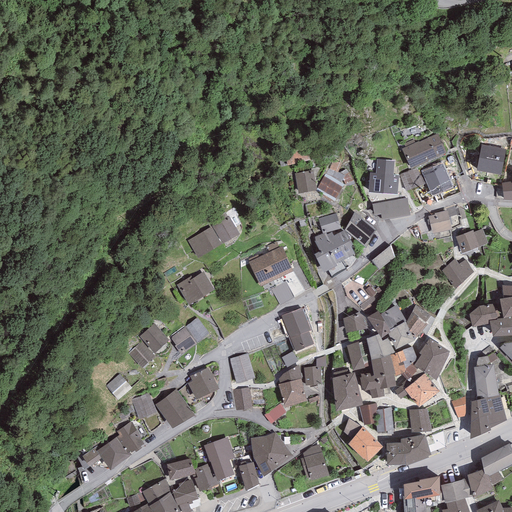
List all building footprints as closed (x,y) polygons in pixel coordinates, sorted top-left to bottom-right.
[(446,138),(412,154),(420,172),(455,156),(446,138)] [(317,153),(294,158),(298,172),(320,166),(317,153)] [(373,196),(403,197),(403,178),(397,178),(397,162),(381,161),(380,178),(373,177),(373,196)] [(509,165),(488,162),(486,178),(507,181),(509,165)] [(443,194),(445,196),(460,184),(455,179),(460,175),(455,168),(449,172),(444,166),(429,178),(436,185),(443,194)] [(423,173),(411,180),(418,194),(431,188),(423,173)] [(322,175),(305,178),(308,199),(326,196),(322,175)] [(333,182),(326,193),(344,204),(351,193),(333,182)] [(427,206),(443,194),(436,185),(420,196),(427,206)] [(414,201),(379,208),(381,218),(389,216),(390,224),(418,219),(414,201)] [(442,218),(436,221),(442,237),(460,230),(453,213),(442,217),(442,218)] [(342,216),(327,222),(332,237),(348,231),(342,216)] [(364,218),(353,232),(374,249),(385,236),(364,218)] [(238,224),(223,233),(232,248),(247,239),(238,224)] [(222,232),(198,246),(209,263),(232,249),(232,248),(223,233),(222,232)] [(479,233),(463,240),(470,256),(494,246),(488,233),(481,236),(479,233)] [(330,238),(322,243),(330,256),(325,259),(336,277),(346,271),(345,269),(363,259),(357,249),(360,248),(353,236),(343,241),(341,237),(332,242),(330,238)] [(256,263),(258,266),(257,266),(269,291),(281,285),(300,275),(303,274),(290,250),(288,251),(285,245),(275,250),(278,256),(267,261),(265,258),(256,263)] [(401,248),(380,264),(387,274),(403,261),(401,248)] [(460,261),(447,276),(463,290),(480,271),(470,262),(466,266),(460,261)] [(301,277),(300,275),(281,285),(284,291),(280,293),(288,308),(301,300),(302,302),(313,295),(302,276),(301,277)] [(200,281),(186,289),(199,308),(223,293),(213,278),(202,285),(200,281)] [(478,330),(498,328),(497,323),(504,322),(500,308),(483,309),(477,316),(478,330)] [(404,309),(391,317),(400,331),(413,322),(404,309)] [(310,312),(291,321),(300,340),(299,341),(306,353),(322,345),(316,333),(320,332),(310,312)] [(389,314),(377,322),(387,337),(390,335),(392,337),(400,331),(391,317),(389,314)] [(366,317),(352,323),(356,337),(376,331),(373,321),(366,317)] [(423,318),(415,329),(422,341),(434,326),(423,318)] [(511,321),(504,322),(497,323),(498,328),(499,340),(511,338),(511,321)] [(205,323),(193,332),(206,347),(217,339),(205,323)] [(414,327),(398,336),(407,350),(422,341),(415,329),(414,327)] [(164,329),(150,340),(165,358),(179,346),(164,329)] [(193,332),(181,342),(193,357),(206,347),(193,332)] [(376,343),(381,365),(399,362),(399,359),(404,356),(398,343),(392,345),(389,338),(376,343)] [(381,365),(376,343),(355,349),(362,374),(382,369),(381,365)] [(432,360),(426,369),(444,382),(461,359),(438,343),(428,357),(432,360)] [(151,348),(140,359),(153,372),(164,361),(151,348)] [(419,350),(410,354),(416,364),(412,366),(415,372),(420,368),(426,363),(419,350)] [(248,354),(230,359),(237,382),(255,377),(248,354)] [(410,354),(404,356),(399,359),(399,362),(401,371),(412,366),(416,364),(410,354)] [(298,356),(289,362),(295,371),(304,366),(298,356)] [(481,370),(483,399),(504,397),(502,368),(495,368),(492,359),(482,360),(483,370),(481,370)] [(312,372),(313,387),(330,386),(329,370),(333,370),(333,360),(324,364),(324,371),(312,372)] [(399,362),(381,365),(382,369),(383,378),(384,385),(385,385),(389,384),(390,392),(391,392),(404,389),(403,383),(401,371),(399,362)] [(411,376),(415,372),(412,366),(401,371),(403,383),(411,376)] [(197,381),(192,383),(202,401),(223,389),(210,367),(194,376),(197,381)] [(427,375),(420,368),(415,372),(411,376),(417,383),(427,375)] [(286,382),(288,389),(307,383),(304,371),(286,382)] [(120,373),(107,386),(119,399),(133,387),(120,373)] [(341,383),(344,414),(372,407),(362,377),(341,383)] [(383,378),(369,379),(370,391),(380,390),(386,390),(385,385),(384,385),(383,378)] [(417,398),(428,412),(448,396),(434,378),(420,389),(414,394),(417,398)] [(288,389),(286,389),(294,411),(315,405),(307,383),(288,389)] [(412,403),(417,398),(414,394),(420,389),(415,383),(403,393),(412,403)] [(389,384),(385,385),(386,390),(380,390),(380,402),(391,401),(391,392),(390,392),(389,384)] [(248,388),(234,391),(237,410),(252,408),(248,388)] [(177,389),(157,404),(174,427),(175,429),(195,414),(177,389)] [(148,394),(133,401),(141,419),(156,411),(148,394)] [(472,399),(459,404),(465,422),(472,419),(472,399)] [(479,412),(479,441),(496,434),(493,412),(495,411),(493,401),(480,405),(480,411),(479,412)] [(288,406),(272,417),(278,427),(294,416),(288,406)] [(372,427),(384,426),(382,414),(382,409),(375,409),(368,412),(372,427)] [(384,426),(384,435),(401,433),(400,412),(382,414),(384,426)] [(435,412),(417,415),(420,436),(438,433),(435,412)] [(117,431),(120,436),(131,452),(137,449),(138,451),(145,447),(143,445),(146,443),(143,439),(144,438),(133,421),(117,431)] [(351,434),(358,444),(370,431),(356,422),(351,434)] [(355,446),(375,466),(391,450),(371,430),(370,431),(358,444),(355,446)] [(120,436),(99,450),(102,454),(111,467),(132,453),(131,452),(120,436)] [(260,462),(272,478),(300,459),(281,436),(272,440),(257,441),(260,462)] [(409,447),(395,447),(395,469),(414,469),(435,461),(430,439),(408,443),(409,447)] [(233,441),(211,450),(217,464),(233,457),(235,461),(241,459),(233,441)] [(97,446),(84,455),(89,463),(102,454),(99,450),(97,446)] [(319,482),(336,476),(326,447),(318,450),(311,456),(312,460),(308,462),(314,478),(317,477),(319,482)] [(511,449),(488,463),(493,472),(494,472),(498,482),(511,474),(511,449)] [(242,477),(235,461),(233,457),(217,464),(217,466),(225,484),(227,484),(242,477)] [(197,461),(174,467),(178,483),(201,477),(197,461)] [(259,465),(245,470),(254,493),(266,488),(259,465)] [(205,479),(201,481),(209,496),(228,486),(227,484),(225,484),(217,466),(202,473),(205,479)] [(493,472),(475,479),(476,482),(482,496),(483,498),(502,491),(498,482),(494,472),(493,472)] [(441,497),(441,477),(403,485),(405,502),(441,497)] [(188,492),(178,496),(187,511),(200,511),(209,509),(198,482),(186,487),(188,492)] [(470,482),(449,490),(455,506),(472,500),(476,499),(476,498),(470,484),(470,482)] [(476,482),(470,484),(476,498),(482,496),(476,482)] [(150,495),(158,508),(178,496),(171,483),(150,495)] [(158,508),(156,509),(157,511),(187,511),(178,496),(158,508)] [(476,511),(472,500),(455,506),(457,511),(455,511),(476,511)]
